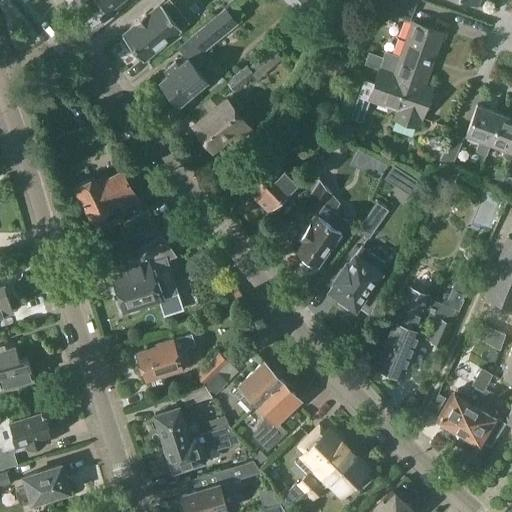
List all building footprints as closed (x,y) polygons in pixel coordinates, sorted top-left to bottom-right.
[(97,0),(104,8),(106,6),(107,7),(116,0),(97,0)] [(164,0),(161,3),(161,2),(147,13),(146,11),(134,20),(136,22),(122,33),(143,58),(181,27),(180,26),(188,20),(171,0),(164,0)] [(389,0),(414,10),(417,0),(389,0)] [(233,17),(226,7),(224,6),(189,35),(204,52),(239,23),(233,17)] [(412,21),(393,73),(393,74),(393,75),(423,85),(442,32),(412,21)] [(258,79),(282,58),(272,47),(249,67),(247,64),(226,82),(235,92),(255,75),(258,79)] [(165,67),(169,71),(160,79),(178,102),(207,79),(196,66),(205,58),(198,50),(189,57),(188,56),(178,63),(175,59),(165,67)] [(379,69),(383,58),(369,52),(364,64),(378,69),(379,69)] [(379,69),(378,69),(373,83),(362,79),(349,117),(361,122),(369,99),(398,110),(394,119),(415,126),(418,117),(421,118),(431,88),(423,85),(393,75),(393,74),(379,69)] [(234,97),(228,102),(224,98),(192,124),(194,126),(193,128),(198,134),(200,133),(211,147),(230,131),(236,138),(249,128),(236,112),(242,107),(234,97)] [(465,133),(480,139),(475,150),(484,154),(489,142),(500,112),(476,103),(465,133)] [(511,116),(500,112),(489,142),(511,151),(511,149),(511,116)] [(341,135),(351,139),(356,127),(345,123),(341,135)] [(452,165),(456,156),(464,138),(452,133),(440,160),(452,165)] [(335,137),(330,150),(336,152),(337,152),(344,151),(348,142),(335,137)] [(310,156),(298,185),(310,190),(321,161),(310,156)] [(292,185),(296,181),(281,165),(276,169),(266,158),(242,180),(267,208),(282,194),(286,196),(293,189),(292,185)] [(450,166),(440,162),(432,179),(442,184),(450,166)] [(139,200),(133,189),(122,169),(107,177),(106,174),(94,180),(92,176),(76,185),(98,227),(125,213),(122,209),(139,200)] [(500,186),(505,173),(496,170),(491,183),(500,186)] [(318,210),(310,222),(308,221),(297,238),(298,239),(293,246),(304,254),(301,257),(312,264),(314,261),(317,263),(331,242),(333,244),(341,234),(338,232),(346,220),(332,210),(336,204),(327,197),(331,192),(317,177),(310,191),(303,201),(318,210)] [(377,201),(358,230),(369,237),(388,209),(377,201)] [(126,227),(136,244),(158,232),(149,215),(126,227)] [(116,279),(117,283),(116,286),(118,292),(121,294),(126,309),(159,298),(159,297),(177,291),(172,275),(170,271),(169,265),(167,260),(177,257),(162,233),(131,252),(136,265),(123,269),(126,276),(116,279)] [(511,237),(506,235),(481,297),(511,308),(511,337),(503,361),(506,362),(502,373),(511,376),(511,401),(506,417),(511,419),(511,237)] [(334,278),(336,280),(330,289),(354,305),(356,302),(370,313),(379,290),(372,285),(379,275),(376,273),(383,262),(360,246),(347,264),(345,263),(334,278)] [(445,304),(428,297),(430,293),(408,285),(389,333),(386,332),(373,365),(399,375),(419,325),(417,324),(421,315),(437,321),(428,341),(443,347),(453,322),(451,322),(457,308),(459,309),(470,286),(455,280),(445,304)] [(4,284),(0,285),(0,315),(13,311),(4,284)] [(233,304),(244,296),(243,295),(238,288),(227,296),(233,304)] [(136,352),(140,363),(139,367),(140,373),(144,375),(144,377),(149,376),(151,385),(162,382),(160,372),(189,363),(183,346),(194,343),(191,332),(155,343),(156,346),(136,352)] [(28,357),(19,360),(14,345),(0,349),(0,390),(35,380),(28,357)] [(222,369),(213,360),(197,376),(206,385),(222,369)] [(257,404),(281,380),(262,361),(238,384),(239,386),(233,392),(249,409),(256,403),(257,404)] [(229,362),(222,369),(206,385),(215,394),(238,371),(229,362)] [(472,384),(464,398),(454,392),(436,419),(440,420),(438,424),(447,430),(449,426),(457,431),(473,403),(476,398),(484,385),(489,371),(479,366),(468,382),(472,384)] [(278,422),(301,400),(281,380),(257,404),(266,414),(252,435),(267,450),(287,431),(278,422)] [(185,405),(212,396),(204,384),(181,392),(185,405)] [(495,415),(473,403),(457,431),(463,435),(461,438),(471,445),(473,441),(477,443),(495,415)] [(164,444),(193,434),(189,424),(184,425),(178,405),(154,413),(164,444)] [(43,410),(1,423),(6,439),(13,437),(17,450),(27,447),(28,449),(44,444),(42,437),(51,434),(43,410)] [(193,434),(164,444),(172,470),(207,458),(203,447),(216,444),(217,449),(241,441),(229,424),(207,432),(195,435),(193,435),(193,434)] [(348,448),(328,428),(325,431),(318,424),(297,445),(304,452),(301,454),(312,465),(305,472),(307,473),(297,483),(296,482),(278,500),(285,509),(304,491),(305,491),(321,475),(348,448)] [(0,469),(18,464),(14,450),(10,451),(9,448),(4,449),(2,443),(0,443),(0,469)] [(367,468),(348,448),(321,475),(305,491),(312,499),(322,488),(315,481),(321,475),(341,494),(342,493),(350,501),(361,490),(353,482),(367,468)] [(227,468),(231,481),(258,473),(254,460),(227,468)] [(60,464),(24,476),(27,486),(16,489),(20,504),(31,500),(32,503),(69,491),(60,464)] [(6,469),(0,470),(0,485),(11,482),(10,481),(6,469)] [(181,494),(186,511),(209,511),(211,511),(226,511),(217,482),(181,494)] [(411,511),(392,492),(371,511),(361,511),(362,509),(361,509),(357,511),(411,511)]
